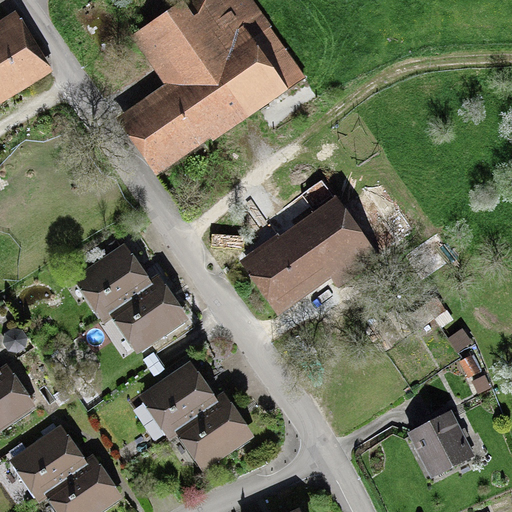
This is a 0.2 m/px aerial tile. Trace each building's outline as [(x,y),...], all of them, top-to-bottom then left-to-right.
[(270,103),(286,91),(221,0),(191,0),(192,1),(138,39),(155,63),(175,48),(196,78),(129,125),(156,163),(262,91),(270,103)] [(0,88),(39,64),(10,18),(0,23),(0,88)] [(398,236),(411,227),(377,180),(340,207),(321,181),(267,220),(283,243),(252,265),(279,303),(354,250),(365,265),(400,239),(398,236)] [(157,281),(148,287),(137,270),(123,250),(79,280),(105,317),(113,311),(139,348),(182,318),(168,298),(157,281)] [(222,399),(214,404),(200,384),(189,368),(145,397),(170,434),(179,429),(204,466),(248,436),(235,417),(222,399)] [(5,371),(0,374),(0,426),(30,406),(18,389),(5,371)] [(449,412),(409,432),(422,456),(427,453),(439,474),(473,456),(449,412)] [(101,474),(92,461),(84,467),(76,455),(59,431),(16,461),(40,497),(49,491),(63,511),(93,511),(116,497),(101,474)]
